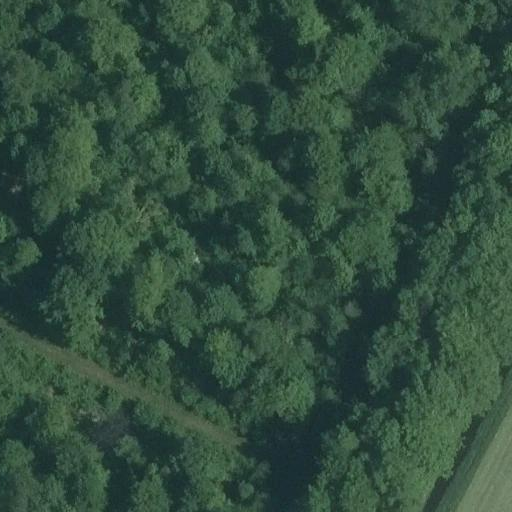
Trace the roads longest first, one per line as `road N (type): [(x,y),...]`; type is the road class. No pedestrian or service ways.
road 1 (track): [(0,328),(360,511)]
road 2 (track): [(511,304),(405,511)]
